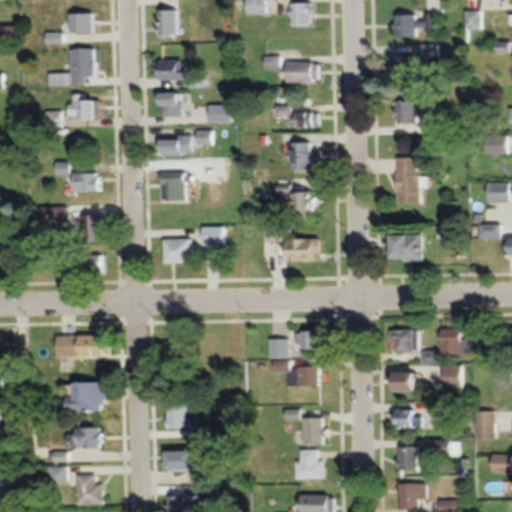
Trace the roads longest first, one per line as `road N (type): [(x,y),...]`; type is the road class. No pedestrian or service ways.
road 1 (residential): [(142,511),(130,0)]
road 2 (residential): [(511,302),(0,310)]
road 3 (residential): [(362,511),(355,0)]
